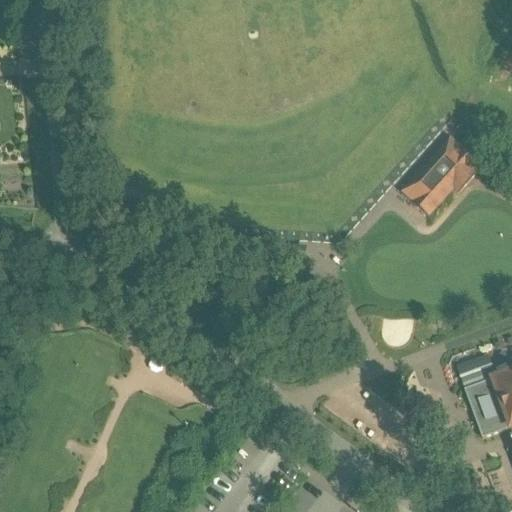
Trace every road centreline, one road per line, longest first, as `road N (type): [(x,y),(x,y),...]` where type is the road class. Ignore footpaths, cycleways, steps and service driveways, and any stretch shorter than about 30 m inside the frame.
road 1 (unclassified): [(427,511),(64,241)]
road 2 (unclassified): [(64,241),(44,0)]
